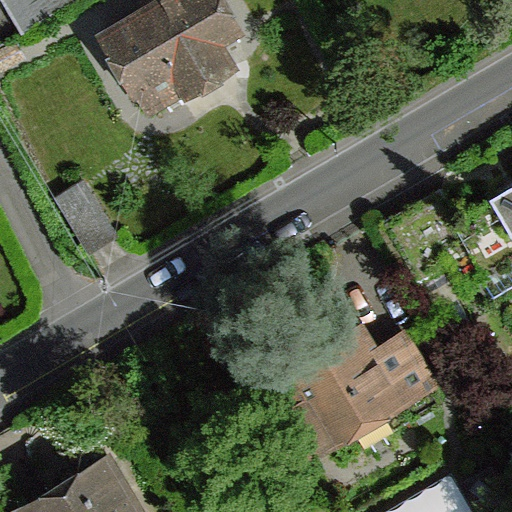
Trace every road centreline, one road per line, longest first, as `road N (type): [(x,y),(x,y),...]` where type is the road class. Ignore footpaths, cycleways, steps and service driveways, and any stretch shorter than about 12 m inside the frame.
road 1 (residential): [(82,330),(511,78)]
road 2 (residential): [(0,167),(82,330)]
